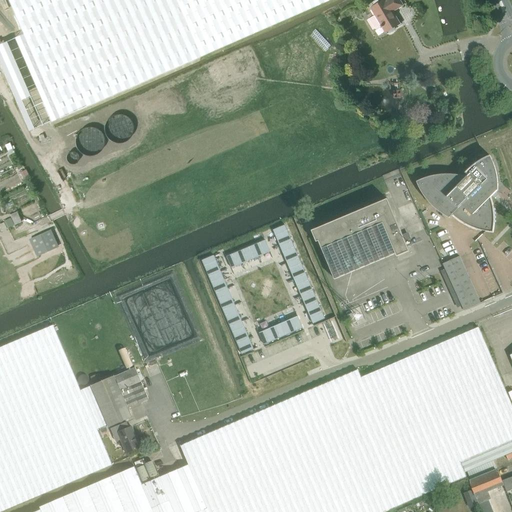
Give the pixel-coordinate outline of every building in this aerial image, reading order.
[(0,0),(0,75),(1,75),(2,77),(8,74),(24,110),(32,129),(39,127),(56,119),(103,98),(162,73),(198,58),(172,0),(0,0)] [(175,0),(200,55),(326,0),(175,0)] [(394,27),(394,26),(399,23),(392,11),(403,5),(399,0),(383,0),(379,2),(377,0),(374,0),(371,2),(374,6),(371,8),(375,15),(369,18),(375,28),(381,25),(385,32),(387,31),(388,31),(389,32),(390,31),(391,31),(392,31),(393,30),(393,29),(394,29),(394,28),(394,27)] [(260,71),(250,47),(206,67),(216,90),(260,71)] [(5,79),(14,101),(19,99),(9,77),(5,79)] [(50,126),(36,131),(41,143),(53,138),(53,136),(66,130),(70,140),(74,138),(70,128),(67,129),(65,125),(52,131),(50,126)] [(423,179),(419,181),(417,182),(418,185),(419,187),(420,189),(422,193),(424,196),(427,200),(428,201),(430,204),(432,206),(434,208),(437,210),(439,212),(442,214),(444,215),(446,216),(450,218),(450,217),(453,215),(455,217),(457,218),(460,221),(462,222),(463,223),(467,225),(470,226),(472,227),(474,228),(477,229),(479,230),(482,231),(486,232),(488,232),(490,232),(493,232),(494,230),(494,228),(494,225),(494,223),(494,219),(494,217),(494,215),(494,212),(494,210),(493,208),(493,205),(492,203),(492,201),(491,199),(491,197),(492,196),(495,199),(497,197),(499,195),(496,192),(497,191),(498,191),(498,189),(498,187),(498,185),(498,183),(498,180),(498,178),(497,177),(497,174),(496,171),(496,169),(495,167),(494,165),(493,162),(492,160),(490,156),(485,158),(482,160),(478,162),(476,164),(473,166),(471,168),(469,170),(467,172),(465,173),(466,174),(464,177),(460,176),(457,175),(454,175),(452,175),(449,175),(446,175),(442,175),(437,175),(434,176),(431,177),(429,177),(426,178),(423,179)] [(336,221),(314,230),(335,279),(336,279),(387,257),(396,254),(397,257),(410,252),(409,249),(408,247),(388,199),(336,221)] [(9,214),(13,224),(20,222),(16,211),(9,214)] [(285,225),(273,230),(281,247),(292,242),(285,225)] [(38,235),(28,239),(36,256),(58,246),(57,244),(50,229),(38,235)] [(266,240),(255,245),(260,257),(271,252),(266,240)] [(292,242),(281,247),(288,263),(300,258),(292,242)] [(255,245),(238,252),(243,264),(260,257),(255,245)] [(238,252),(227,257),(232,269),(243,264),(238,252)] [(214,256),(202,261),(209,277),(221,272),(214,256)] [(459,256),(443,263),(445,269),(462,305),(464,310),(481,302),(459,256)] [(300,258),(288,263),(295,280),(307,275),(300,258)] [(221,272),(209,277),(216,294),(228,289),(221,272)] [(307,275),(295,280),(302,296),(314,291),(307,275)] [(228,289),(216,294),(223,310),(235,305),(228,289)] [(314,291),(302,296),(309,313),(321,308),(314,291)] [(235,305),(223,310),(230,327),(242,322),(235,305)] [(321,308),(309,313),(313,324),(325,319),(321,308)] [(298,316),(287,321),(292,333),(303,328),(298,316)] [(287,321),(270,328),(276,340),(292,333),(287,321)] [(242,322),(230,327),(237,343),(249,338),(242,322)] [(0,511),(2,511),(65,486),(113,465),(110,460),(98,430),(100,429),(102,428),(105,427),(108,425),(109,428),(111,427),(116,425),(133,418),(129,409),(150,400),(142,382),(136,368),(127,372),(115,377),(115,376),(81,391),(53,326),(0,348),(0,511)] [(511,453),(511,403),(480,328),(361,378),(358,370),(181,446),(189,465),(142,485),(135,467),(40,508),(41,510),(37,511),(384,511),(467,477),(460,462),(461,462),(466,473),(511,453)] [(270,328),(259,333),(265,345),(276,340),(270,328)] [(249,338),(237,343),(242,355),(254,349),(249,338)] [(127,422),(112,429),(118,442),(122,440),(128,454),(142,448),(134,429),(132,426),(130,427),(127,422)] [(468,473),(471,480),(470,480),(473,490),(479,504),(482,511),(494,511),(489,500),(492,499),(489,492),(505,485),(495,462),(468,473)] [(511,477),(503,481),(507,492),(511,490),(511,477)] [(479,504),(473,490),(465,493),(471,508),(479,504)]
